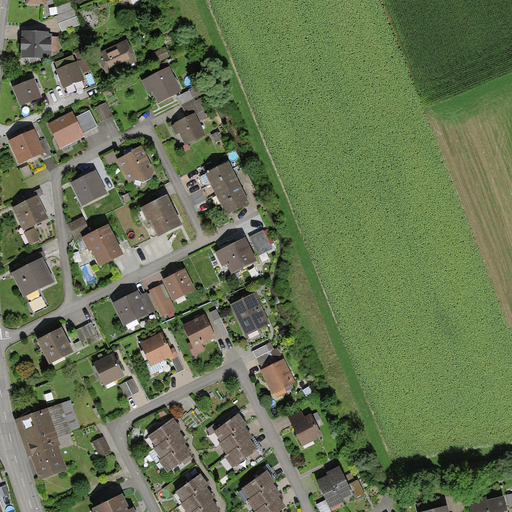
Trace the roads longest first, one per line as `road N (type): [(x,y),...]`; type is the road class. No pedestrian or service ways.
road 1 (residential): [(154,511),(117,427),(232,370),(306,511)]
road 2 (residential): [(70,306),(199,241),(199,233),(144,131),(54,176)]
road 3 (residential): [(54,176),(70,306)]
